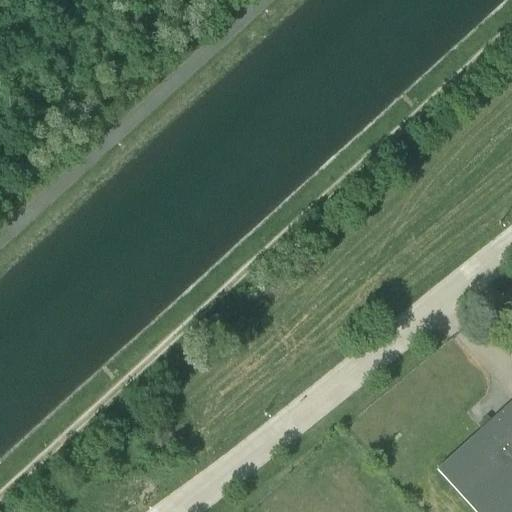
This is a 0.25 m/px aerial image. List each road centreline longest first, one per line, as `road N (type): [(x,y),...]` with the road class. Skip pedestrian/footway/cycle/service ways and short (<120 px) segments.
road 1 (track): [(0,490),(511,25)]
road 2 (unclassified): [(511,244),(177,511)]
